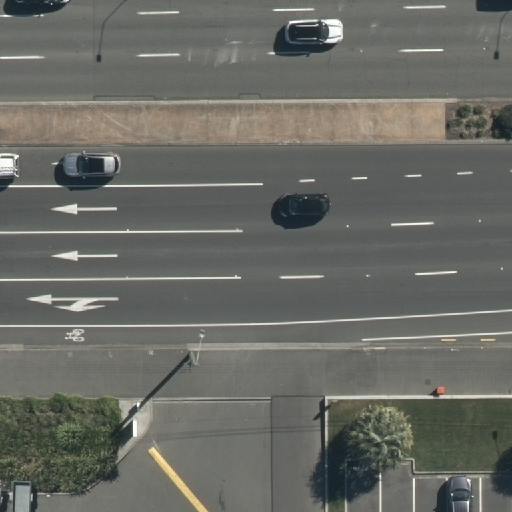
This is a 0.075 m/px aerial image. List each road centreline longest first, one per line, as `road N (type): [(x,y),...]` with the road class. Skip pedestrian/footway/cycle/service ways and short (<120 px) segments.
road 1 (primary): [(511,242),(0,247)]
road 2 (primary): [(0,36),(511,33)]
